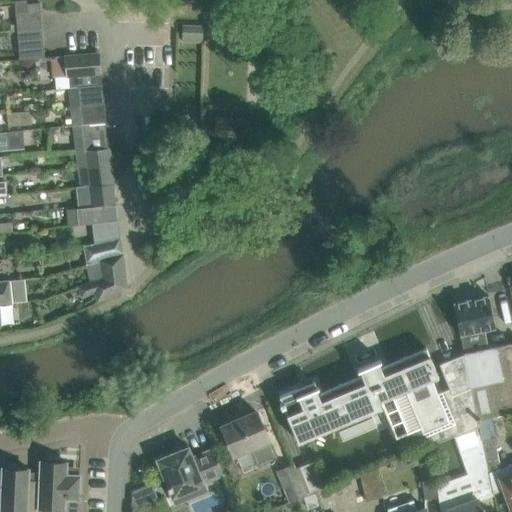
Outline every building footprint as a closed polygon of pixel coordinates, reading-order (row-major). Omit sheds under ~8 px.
[(20,0),(14,1),(15,12),(27,11),(26,3),(27,3),(26,0),(20,0)] [(27,11),(15,12),(17,29),(42,27),(40,2),(27,3),(26,3),(27,11)] [(183,25),(182,41),(202,41),(202,26),(183,25)] [(42,27),(17,29),(19,59),(44,57),(42,27)] [(98,53),(50,57),(52,77),(69,76),(70,87),(101,84),(100,84),(100,73),(98,53)] [(70,87),(68,87),(69,106),(104,103),(102,84),(104,84),(101,84),(70,87)] [(104,103),(69,106),(71,125),(106,122),(104,103)] [(6,112),(7,125),(31,124),(30,110),(6,112)] [(179,137),(195,137),(247,139),(248,118),(215,117),(215,126),(179,125),(179,137)] [(106,122),(71,125),(75,151),(109,149),(107,131),(106,122)] [(0,149),(9,149),(8,131),(0,131),(0,149)] [(109,149),(75,151),(77,168),(111,165),(109,149)] [(111,165),(77,168),(79,186),(90,185),(96,184),(114,182),(111,165)] [(96,184),(90,185),(92,206),(115,203),(114,182),(96,184)] [(9,199),(11,211),(40,208),(38,196),(9,199)] [(67,225),(92,223),(92,224),(119,221),(119,220),(118,220),(116,204),(65,209),(67,225)] [(84,245),(121,238),(119,221),(92,224),(95,243),(84,245)] [(0,231),(11,231),(11,222),(0,222),(0,231)] [(121,238),(84,245),(87,264),(98,261),(99,261),(123,255),(121,238)] [(89,281),(89,282),(90,283),(125,271),(123,255),(99,261),(101,277),(89,281)] [(125,271),(90,283),(77,287),(80,294),(92,290),(96,301),(127,288),(125,271)] [(24,279),(0,281),(0,303),(27,301),(24,279)] [(495,327),(488,296),(453,303),(460,334),(495,327)] [(511,343),(463,354),(477,420),(492,417),(511,412),(511,343)] [(362,374),(319,392),(314,381),(279,396),(296,434),(379,399),(395,437),(420,427),(422,432),(423,432),(428,445),(479,426),(478,423),(477,420),(463,354),(439,364),(449,388),(437,393),(431,379),(438,376),(426,347),(381,366),(378,361),(360,369),(362,374)] [(268,439),(264,430),(256,411),(222,426),(234,454),(250,447),(258,466),(275,458),(267,439),(268,439)] [(511,461),(499,466),(493,437),(496,437),(492,417),(477,420),(478,423),(479,426),(481,440),(485,459),(489,487),(491,493),(504,488),(511,509),(511,461)] [(172,496),(191,488),(203,483),(202,482),(223,473),(221,467),(213,449),(192,457),(188,447),(157,459),(168,485),(167,486),(169,491),(170,490),(172,496)] [(77,511),(78,499),(80,475),(66,475),(66,463),(60,462),(59,459),(48,458),(45,462),(40,461),(39,480),(38,507),(40,507),(62,508),(61,511),(77,511)] [(472,462),(478,491),(489,487),(485,459),(472,462)] [(324,487),(314,461),(296,469),(306,494),(324,487)] [(432,461),(418,463),(424,500),(438,497),(432,461)] [(38,507),(39,480),(28,480),(28,469),(18,469),(18,464),(6,465),(6,468),(2,468),(1,491),(0,511),(39,511),(40,507),(38,507)] [(278,471),(291,502),(305,496),(292,465),(278,471)] [(378,468),(374,469),(358,474),(366,501),(382,496),(378,468)] [(454,480),(440,484),(442,492),(448,511),(484,511),(485,511),(484,509),(482,510),(478,497),(462,503),(456,487),(454,480)] [(131,508),(158,497),(151,482),(137,488),(131,490),(131,508)] [(319,505),(315,493),(303,497),(308,509),(319,505)] [(426,511),(425,508),(417,511),(413,500),(387,509),(388,511),(426,511)]
